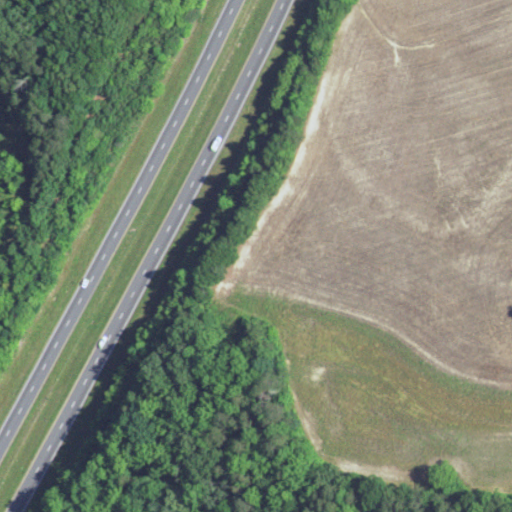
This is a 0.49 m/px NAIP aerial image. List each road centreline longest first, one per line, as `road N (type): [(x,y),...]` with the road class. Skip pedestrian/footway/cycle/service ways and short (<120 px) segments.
road 1 (motorway): [(14,511),(285,0)]
road 2 (motorway): [(232,0),(152,170),(0,447)]
